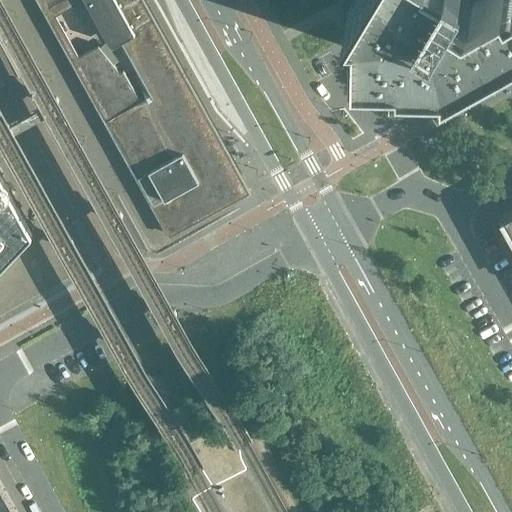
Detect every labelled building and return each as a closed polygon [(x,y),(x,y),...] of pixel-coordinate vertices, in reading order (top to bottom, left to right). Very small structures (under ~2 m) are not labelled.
[(251,190),(146,0),(40,0),(50,17),(81,0),(88,0),(113,45),(122,40),(152,94),(141,100),(124,69),(120,71),(99,45),(73,59),(170,234),(251,190)] [(511,0),(357,0),(355,4),(355,7),(359,7),(359,52),(404,53),(404,57),(448,58),(448,64),(451,64),(451,63),(511,29),(511,0)] [(5,183),(1,176),(0,174),(0,268),(32,235),(9,192),(9,187),(5,183)] [(0,499),(8,495),(0,479),(0,499)] [(0,511),(17,511),(8,495),(0,499),(0,511)]
